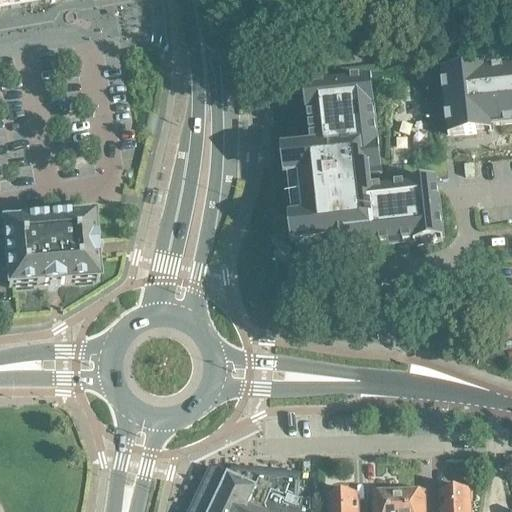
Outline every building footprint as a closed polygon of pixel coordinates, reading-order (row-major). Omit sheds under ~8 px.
[(0,0),(0,9),(52,1),(52,2),(56,2),(55,0),(0,0)] [(458,76),(443,77),(450,137),(464,136),(476,134),(482,134),(488,133),(491,133),(490,131),(490,127),(500,126),(511,124),(511,71),(484,74),(484,73),(469,74),(458,75),(458,76)] [(286,158),(283,169),(288,179),(289,181),(302,180),(306,222),(293,223),(295,249),(327,246),(328,256),(357,253),(357,252),(417,245),(417,246),(444,242),(437,188),(411,191),(411,192),(373,196),(371,179),(381,178),(378,152),(373,112),(370,86),(308,93),(315,152),(286,156),(286,158)] [(437,175),(436,164),(416,166),(403,167),(404,178),(437,175)] [(93,217),(2,225),(8,290),(99,282),(93,217)] [(312,511),(313,502),(300,500),(301,482),(260,478),(256,487),(231,475),(213,511),(312,511)] [(455,491),(455,494),(440,495),(441,511),(469,511),(468,494),(464,494),(464,491),(455,491)] [(424,511),(423,495),(421,495),(421,492),(409,492),(409,496),(398,496),(398,511),(424,511)] [(377,497),(373,497),(374,511),(398,511),(398,496),(387,497),(387,493),(377,494),(377,497)] [(333,499),(328,499),(328,511),(356,511),(356,498),(342,498),(342,495),(333,495),(333,499)]
